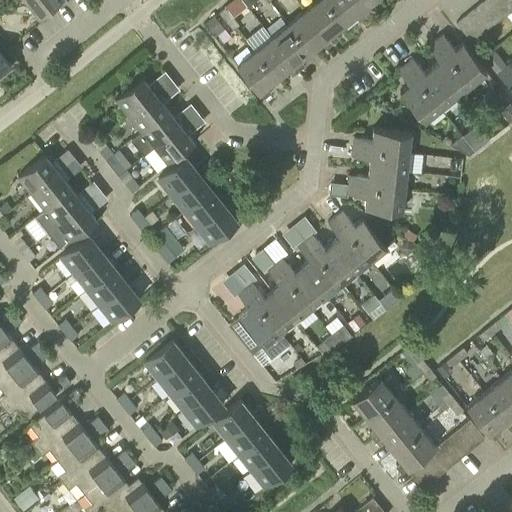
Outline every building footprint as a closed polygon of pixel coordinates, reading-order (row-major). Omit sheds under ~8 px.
[(26,0),(39,15),(57,0),(26,0)] [(344,23),(325,0),(315,0),(305,8),(332,43),(338,37),(334,31),(344,23)] [(352,0),(325,0),(344,23),(354,15),(359,21),(365,16),(352,0)] [(352,0),(365,16),(372,11),(367,4),(372,0),(352,0)] [(498,19),(483,0),(474,7),(489,26),(498,19)] [(506,12),(496,0),(482,0),(483,0),(498,19),(506,12)] [(511,1),(511,0),(496,0),(506,12),(511,8),(511,7),(511,6),(511,1)] [(225,20),(232,15),(225,6),(218,11),(225,20)] [(489,26),(474,7),(465,14),(480,33),(489,26)] [(305,8),(287,22),(310,50),(320,42),(325,48),(332,43),(305,8)] [(480,33),(465,14),(456,22),(471,41),(480,33)] [(238,24),(232,15),(225,20),(232,29),(238,24)] [(223,29),(213,16),(204,23),(214,36),(223,29)] [(287,22),(270,36),(298,70),(304,65),(299,59),(310,50),(287,22)] [(442,33),(435,39),(469,83),(485,71),(462,41),(453,48),(442,33)] [(270,36),(253,49),(276,77),(286,69),(291,75),(298,70),(270,36)] [(469,83),(435,39),(427,45),(439,59),(431,66),(454,95),(469,83)] [(276,77),(253,49),(236,63),(263,98),(271,92),(266,86),(276,77)] [(482,57),(494,71),(503,64),(492,49),(482,57)] [(0,50),(0,70),(10,63),(0,50)] [(412,57),(404,63),(439,107),(454,95),(431,66),(423,72),(412,57)] [(439,107),(404,63),(397,69),(408,83),(400,90),(423,119),(439,107)] [(128,115),(155,93),(142,76),(115,98),(128,115)] [(168,109),(155,93),(128,115),(141,131),(168,109)] [(511,104),(510,102),(500,110),(509,121),(511,118),(511,104)] [(168,109),(141,131),(131,138),(144,154),(153,147),(181,125),(168,109)] [(474,145),(487,136),(478,122),(464,131),(474,145)] [(194,141),(181,125),(153,147),(166,163),(194,141)] [(352,145),(408,151),(410,131),(372,127),(371,138),(353,136),(352,145)] [(92,143),(100,137),(93,129),(86,135),(92,143)] [(473,149),(462,134),(450,144),(467,153),(468,154),(474,149),(473,149)] [(107,145),(100,137),(92,143),(99,151),(107,145)] [(408,151),(352,145),(351,154),(369,156),(368,166),(406,170),(408,151)] [(31,192),(58,170),(45,154),(18,176),(31,192)] [(171,194),(198,172),(185,156),(158,178),(171,194)] [(118,175),(126,169),(119,161),(111,167),(118,175)] [(406,170),(368,166),(367,176),(349,174),(348,183),(404,190),(406,170)] [(132,177),(126,169),(118,175),(125,183),(132,177)] [(58,170),(31,192),(43,208),(34,215),(71,186),(58,170)] [(211,188),(198,172),(171,194),(183,210),(211,188)] [(404,190),(348,183),(347,193),(365,195),(363,206),(401,210),(404,190)] [(71,186),(34,215),(47,231),(56,224),(84,202),(71,186)] [(211,188),(183,210),(196,226),(223,204),(211,188)] [(84,202),(56,224),(69,241),(96,219),(84,202)] [(237,220),(223,204),(196,226),(209,242),(237,220)] [(135,223),(143,217),(136,209),(129,214),(135,223)] [(362,216),(352,223),(341,209),(333,215),(369,260),(386,246),(362,216)] [(9,223),(2,214),(0,216),(0,227),(1,229),(9,223)] [(369,260),(333,215),(326,221),(338,235),(330,241),(354,271),(369,260)] [(143,217),(135,223),(142,231),(149,225),(143,217)] [(416,233),(407,227),(402,234),(412,240),(416,233)] [(8,237),(11,242),(22,233),(19,228),(8,237)] [(311,232),(304,238),(339,283),(354,271),(330,241),(323,247),(311,232)] [(73,272),(101,250),(88,233),(60,255),(73,272)] [(339,283),(304,238),(296,244),(307,259),(300,265),(324,295),(339,283)] [(400,244),(400,249),(405,255),(412,250),(415,247),(407,238),(400,244)] [(21,253),(28,247),(22,239),(14,245),(21,253)] [(161,255),(168,248),(162,240),(154,246),(161,255)] [(35,255),(28,247),(21,253),(27,261),(35,255)] [(168,248),(161,255),(167,263),(175,257),(168,248)] [(101,250),(73,272),(86,288),(113,266),(101,250)] [(281,256),(273,262),(309,307),(324,295),(300,265),(292,271),(281,256)] [(309,307),(273,262),(265,268),(277,283),(270,289),(294,319),(309,307)] [(113,266),(86,288),(99,304),(126,282),(113,266)] [(250,281),(244,286),(279,331),(294,319),(270,289),(262,295),(250,281)] [(139,298),(126,282),(99,304),(112,320),(139,298)] [(38,300),(45,294),(39,286),(31,292),(38,300)] [(239,313),(243,318),(231,327),(251,353),(260,346),(270,358),(289,343),(279,331),(244,286),(236,292),(247,307),(239,313)] [(398,296),(392,288),(386,293),(393,301),(398,296)] [(45,294),(38,300),(44,308),(52,302),(45,294)] [(360,304),(371,318),(383,309),(372,295),(360,304)] [(8,320),(16,314),(10,307),(2,313),(8,320)] [(16,314),(8,320),(13,327),(21,320),(16,314)] [(364,322),(358,314),(349,321),(355,329),(364,322)] [(63,332),(71,326),(64,318),(57,324),(63,332)] [(492,332),(501,325),(496,319),(487,326),(492,332)] [(0,325),(0,353),(15,342),(1,325),(0,325)] [(331,335),(339,345),(353,336),(343,325),(331,335)] [(77,334),(71,326),(63,332),(70,340),(77,334)] [(492,332),(487,326),(479,333),(483,339),(492,332)] [(339,345),(331,335),(317,346),(324,354),(339,345)] [(157,377),(185,355),(172,339),(144,361),(157,377)] [(35,354),(43,347),(38,341),(29,347),(35,354)] [(15,342),(0,353),(0,381),(28,359),(15,342)] [(462,346),(453,353),(458,359),(467,352),(462,346)] [(48,354),(43,347),(35,354),(40,360),(48,354)] [(458,359),(453,353),(445,360),(450,366),(458,359)] [(198,371),(185,355),(157,377),(170,393),(198,371)] [(291,364),(295,369),(304,362),(299,356),(291,364)] [(422,372),(428,367),(421,358),(415,363),(422,372)] [(42,376),(28,359),(0,381),(0,385),(6,393),(0,397),(0,402),(3,407),(42,376)] [(443,362),(436,367),(443,376),(450,371),(443,362)] [(428,367),(422,372),(429,380),(435,375),(428,367)] [(511,367),(500,377),(511,391),(511,367)] [(198,371),(170,393),(183,409),(210,387),(198,371)] [(62,388),(70,381),(64,375),(56,381),(62,388)] [(56,393),(42,376),(3,407),(9,413),(16,407),(24,418),(56,393)] [(379,376),(351,398),(345,403),(351,411),(357,406),(365,416),(393,394),(379,376)] [(511,391),(500,377),(483,391),(506,419),(511,413),(511,391)] [(210,387),(183,409),(196,425),(223,404),(210,387)] [(72,401),(80,395),(75,388),(67,395),(72,401)] [(506,419),(483,391),(466,405),(493,439),(500,433),(495,427),(506,419)] [(122,406),(129,400),(123,392),(115,398),(122,406)] [(449,406),(456,401),(448,392),(442,397),(449,406)] [(393,394),(365,416),(374,427),(368,432),(373,438),(407,411),(393,394)] [(36,447),(74,416),(61,399),(29,424),(38,435),(30,441),(36,447)] [(226,437),(253,415),(240,399),(212,421),(226,437)] [(129,400),(122,406),(128,414),(136,408),(129,400)] [(462,409),(456,401),(449,406),(456,414),(462,409)] [(420,429),(407,411),(373,438),(378,445),(384,440),(392,451),(420,429)] [(94,428),(102,422),(97,415),(89,422),(94,428)] [(266,431),(253,415),(226,437),(238,453),(266,431)] [(74,416),(36,447),(41,454),(48,448),(57,458),(88,433),(74,416)] [(165,439),(178,429),(171,419),(158,429),(165,439)] [(469,419),(459,426),(474,445),(484,437),(469,419)] [(102,422),(94,428),(100,435),(107,429),(102,422)] [(147,438),(155,432),(148,423),(141,430),(147,438)] [(474,445),(459,426),(450,433),(466,452),(474,445)] [(434,446),(420,429),(392,451),(400,461),(394,466),(400,473),(406,469),(415,461),(424,454),(433,447),(434,446)] [(278,447),(266,431),(238,453),(251,469),(278,447)] [(155,432),(147,438),(154,446),(161,440),(155,432)] [(101,450),(88,433),(57,458),(65,469),(57,474),(63,481),(101,450)] [(450,433),(442,440),(457,459),(466,452),(450,433)] [(442,440),(434,446),(433,447),(448,466),(457,459),(442,440)] [(291,463),(278,447),(251,469),(264,485),(291,463)] [(448,466),(433,447),(424,454),(439,473),(448,466)] [(121,462),(129,456),(124,449),(116,455),(121,462)] [(115,467),(101,450),(63,481),(68,488),(75,482),(84,492),(115,467)] [(189,466),(197,460),(191,452),(183,458),(189,466)] [(439,473),(424,454),(415,461),(431,480),(439,473)] [(134,462),(129,456),(121,462),(126,469),(134,462)] [(204,468),(197,460),(189,466),(196,474),(204,468)] [(431,480),(415,461),(406,469),(421,488),(431,480)] [(128,484),(115,467),(84,492),(92,502),(84,508),(87,511),(94,511),(98,510),(97,509),(128,484)] [(137,476),(128,484),(97,509),(98,510),(99,511),(107,511),(112,509),(114,511),(128,511),(151,494),(137,476)] [(157,489),(166,483),(160,476),(152,482),(157,489)] [(166,483),(157,489),(162,496),(171,489),(166,483)] [(215,498),(223,491),(216,483),(209,489),(215,498)] [(27,487),(14,497),(23,509),(37,498),(27,487)] [(223,491),(215,498),(222,506),(229,500),(223,491)] [(151,494),(128,511),(163,511),(165,511),(151,494)] [(342,511),(340,508),(334,511),(317,511),(316,510),(314,511),(370,511),(379,505),(371,496),(351,511),(342,511)]
